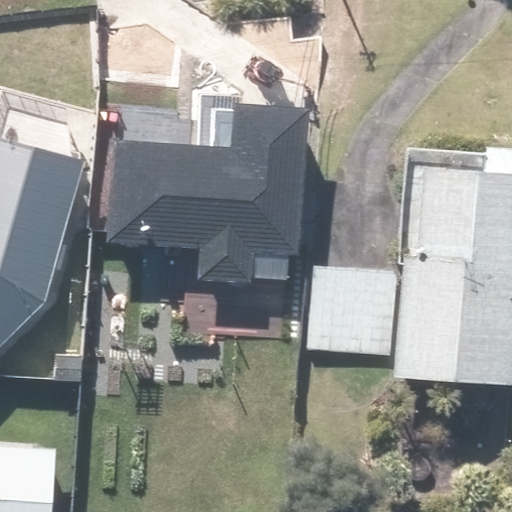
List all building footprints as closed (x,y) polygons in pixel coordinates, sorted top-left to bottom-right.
[(243,105),(240,143),(119,136),(113,242),(201,247),(200,277),(253,281),(255,250),(306,253),(310,187),(315,109),(243,105)] [(0,346),(52,295),(89,161),(0,137),(0,346)] [(511,384),(511,170),(411,164),(404,270),(398,361),(397,376),(511,384)] [(398,361),(404,270),(313,264),(307,355),(398,361)] [(0,443),(0,511),(58,511),(63,448),(0,443)]
